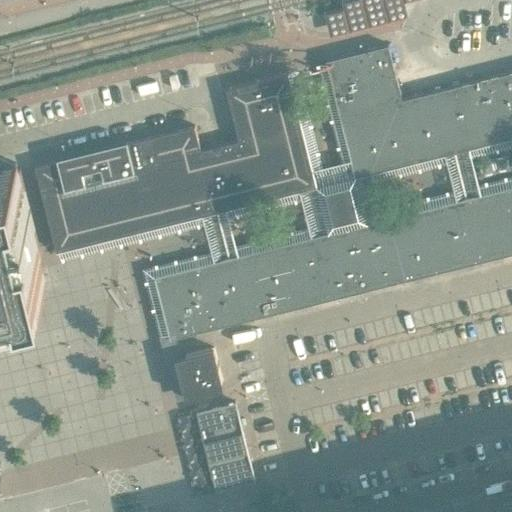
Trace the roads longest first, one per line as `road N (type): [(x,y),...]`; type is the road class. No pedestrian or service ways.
road 1 (residential): [(0,145),(198,93)]
road 2 (residential): [(340,511),(511,468)]
